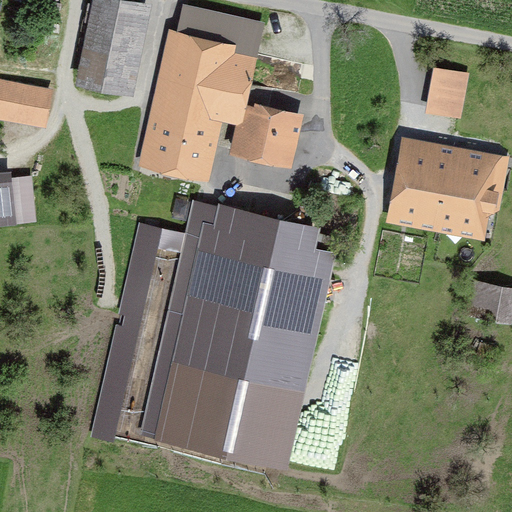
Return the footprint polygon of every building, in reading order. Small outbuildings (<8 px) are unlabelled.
[(126,95),(150,4),(133,0),(82,0),(62,79),(126,95)] [(163,35),(137,166),(195,177),(207,118),(228,122),(236,123),(240,98),(250,52),(163,35)] [(468,75),(429,67),(420,107),(459,115),(468,75)] [(0,120),(41,128),(49,88),(0,78),(0,120)] [(298,110),(240,98),(236,123),(228,122),(222,153),(287,166),(298,110)] [(501,157),(393,138),(378,220),(486,239),(501,157)] [(32,172),(0,175),(0,226),(37,223),(32,172)] [(314,222),(204,200),(155,440),(288,467),(332,251),(309,246),(314,222)] [(511,298),(511,288),(481,283),(476,314),(508,320),(511,298)]
